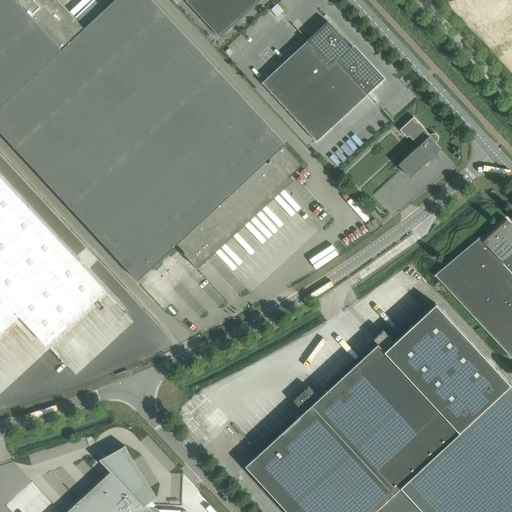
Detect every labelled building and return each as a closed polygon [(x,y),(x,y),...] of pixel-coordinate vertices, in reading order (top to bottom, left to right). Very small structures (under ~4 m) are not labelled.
[(152,0),(114,0),(84,28),(58,0),(0,0),(0,131),(137,280),(177,244),(198,267),(199,266),(197,264),(210,251),(212,253),(285,185),(283,183),(302,165),(284,145),(285,143),(152,0)] [(185,0),(186,0),(220,37),(260,0),(185,0)] [(353,46),(351,47),(349,45),(349,44),(327,21),(305,41),(306,42),(262,82),(316,141),(384,79),(353,46)] [(432,133),(431,134),(430,134),(414,117),(400,129),(407,137),(409,135),(418,145),(398,164),(410,177),(431,157),(429,155),(433,151),(435,153),(440,148),(435,143),(437,142),(437,141),(438,140),(438,139),(438,138),(438,137),(438,136),(437,135),(436,134),(435,133),(434,133),(433,133),(432,133)] [(105,290),(99,283),(0,175),(0,332),(19,315),(46,344),(105,290)] [(511,224),(507,219),(482,241),(480,238),(436,276),(511,358),(511,224)] [(511,511),(511,385),(510,384),(443,311),(436,304),(396,340),(396,339),(394,341),(383,330),(374,339),(378,344),(319,397),(309,386),(293,401),(303,412),(245,466),(287,511),(511,511)] [(81,498),(66,511),(153,511),(146,504),(156,498),(149,487),(142,477),(136,467),(130,456),(124,445),(125,448),(123,448),(121,449),(119,449),(117,451),(116,452),(115,454),(114,456),(113,458),(113,460),(114,462),(115,464),(116,466),(109,471),(110,472),(84,501),(81,498)]
